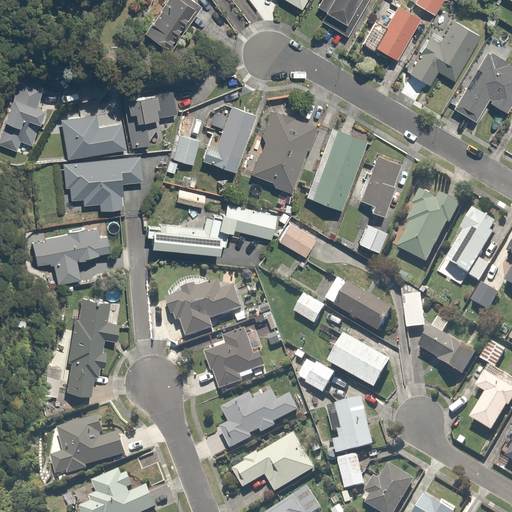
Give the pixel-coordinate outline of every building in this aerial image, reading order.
[(187,0),(158,0),(139,32),(167,49),(194,4),(187,0)] [(318,0),(309,16),(343,36),(363,0),(318,0)] [(412,0),(412,2),(430,13),(437,0),(412,0)] [(391,3),(369,43),(394,57),(416,17),(391,3)] [(403,70),(426,83),(433,70),(451,80),(476,35),(436,12),(403,70)] [(451,108),(469,120),(484,98),(503,111),(511,97),(511,65),(490,51),(451,108)] [(0,145),(13,150),(16,142),(26,146),(42,108),(32,104),(39,87),(23,80),(15,100),(10,98),(1,121),(6,123),(0,137),(0,145)] [(157,129),(154,116),(172,113),(171,104),(168,88),(120,96),(123,112),(129,147),(146,144),(143,132),(157,129)] [(225,106),(212,146),(202,143),(197,159),(207,162),(233,171),(252,114),(225,106)] [(274,109),(272,112),(268,111),(257,138),(261,140),(247,174),(285,189),(312,125),(274,109)] [(94,124),(93,114),(57,118),(63,157),(121,149),(118,121),(94,124)] [(362,137),(335,127),(308,198),(336,208),(362,137)] [(199,138),(177,132),(170,158),(192,164),(199,138)] [(357,198),(369,203),(366,209),(378,214),(381,207),(383,208),(401,163),(375,152),(357,198)] [(97,211),(120,209),(118,182),(140,180),(137,155),(61,161),(63,187),(67,187),(68,199),(79,198),(80,205),(96,204),(97,211)] [(423,263),(444,224),(449,226),(462,203),(457,201),(428,185),(423,193),(418,190),(410,206),(412,207),(404,222),(406,224),(394,247),(423,263)] [(215,229),(227,232),(228,227),(268,236),(273,212),(221,201),(215,229)] [(476,253),(495,220),(477,209),(475,212),(471,209),(457,231),(462,233),(445,261),(477,281),(489,261),(476,253)] [(315,235),(289,220),(277,240),(304,255),(315,235)] [(387,233),(365,223),(356,242),(378,252),(387,233)] [(78,279),(74,262),(91,258),(90,254),(107,250),(102,225),(85,229),(84,225),(66,228),(67,233),(28,240),(33,265),(50,262),(54,284),(78,279)] [(217,238),(148,230),(146,245),(215,254),(217,238)] [(511,239),(504,252),(511,256),(511,263),(502,280),(511,286),(511,239)] [(339,277),(324,299),(377,333),(391,310),(339,277)] [(168,316),(173,315),(173,316),(172,316),(172,317),(172,318),(173,318),(173,319),(173,320),(174,320),(174,321),(175,321),(176,322),(177,322),(178,322),(179,322),(179,321),(184,337),(212,330),(209,319),(240,307),(233,286),(221,290),(217,282),(195,290),(192,280),(181,282),(184,293),(164,299),(168,316)] [(478,282),(468,298),(486,308),(495,293),(478,282)] [(302,293),(292,311),(312,323),(323,305),(302,293)] [(78,296),(75,317),(71,317),(64,362),(68,363),(63,391),(86,394),(89,374),(94,375),(95,367),(99,368),(102,351),(98,351),(100,340),(111,342),(114,322),(103,320),(106,300),(78,296)] [(420,296),(401,298),(405,328),(424,326),(420,296)] [(415,347),(436,359),(434,362),(461,377),(462,374),(474,353),(426,326),(415,347)] [(218,390),(232,386),(226,368),(231,366),(234,374),(257,367),(246,330),(223,337),(225,346),(202,353),(208,372),(212,370),(218,390)] [(341,333),(325,362),(370,388),(386,359),(341,333)] [(505,349),(490,339),(477,357),(493,368),(505,349)] [(314,363),(303,383),(322,394),(333,373),(314,363)] [(473,387),(482,392),(467,417),(488,430),(511,392),(511,387),(492,376),(483,370),(473,387)] [(260,435),(274,426),(272,423),(292,411),(280,390),(253,405),(246,393),(219,409),(226,421),(216,427),(230,449),(251,437),(249,432),(256,428),(260,435)] [(361,397),(333,403),(339,428),(335,429),(337,439),(331,440),(334,454),(372,446),(361,397)] [(97,414),(54,426),(61,452),(49,455),(54,474),(125,456),(118,431),(103,435),(97,414)] [(504,438),(511,442),(503,456),(511,461),(511,418),(507,427),(510,429),(504,438)] [(232,467),(244,487),(264,476),(273,492),(312,470),(291,434),(232,467)] [(336,459),(340,471),(334,473),(339,491),(345,489),(364,484),(356,453),(336,459)] [(378,480),(374,478),(367,491),(371,493),(364,505),(376,511),(390,511),(410,478),(387,465),(378,480)] [(118,470),(89,482),(93,493),(86,496),(88,501),(77,506),(79,511),(145,511),(154,509),(152,503),(145,485),(128,492),(126,488),(131,486),(126,473),(120,475),(118,470)] [(449,511),(450,510),(421,495),(411,511),(449,511)] [(303,511),(293,497),(269,511),(303,511)]
